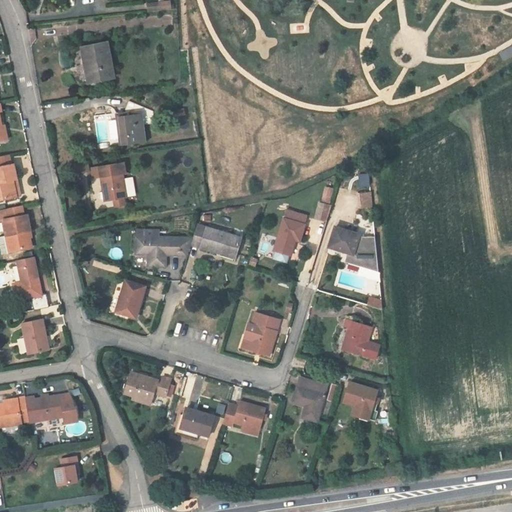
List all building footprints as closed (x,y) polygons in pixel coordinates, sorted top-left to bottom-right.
[(172,9),(171,1),(146,4),(147,12),(172,9)] [(107,43),(82,48),(86,65),(89,64),(93,82),(114,78),(107,43)] [(154,117),(153,111),(129,101),(126,109),(126,116),(117,117),(120,146),(146,143),(143,125),(152,124),(151,117),(154,117)] [(17,179),(14,164),(11,165),(9,155),(0,157),(0,200),(17,197),(13,180),(17,179)] [(72,163),(73,172),(88,170),(86,161),(72,163)] [(93,179),(101,177),(103,192),(105,199),(105,202),(115,200),(116,206),(124,205),(123,199),(127,198),(123,174),(123,173),(126,173),(124,162),(91,167),(91,170),(93,179)] [(314,218),(324,221),(333,188),(323,185),(314,218)] [(359,207),(371,206),(370,191),(359,191),(359,207)] [(31,231),(28,215),(25,216),(23,206),(7,209),(0,210),(0,217),(1,221),(3,221),(6,236),(0,237),(0,243),(2,253),(9,252),(32,247),(29,232),(31,231)] [(307,216),(286,210),(274,250),(291,255),(295,240),(300,241),(307,216)] [(235,254),(240,238),(198,225),(192,245),(217,253),(219,249),(235,254)] [(346,256),(344,262),(378,272),(375,237),(358,236),(359,235),(335,227),(329,247),(347,253),(346,256)] [(166,255),(187,255),(192,238),(156,237),(136,236),(136,253),(148,254),(148,265),(165,266),(166,255)] [(329,247),(328,250),(346,256),(347,253),(329,247)] [(234,257),(235,254),(219,249),(217,253),(234,257)] [(270,258),(286,261),(287,254),(272,251),(270,258)] [(42,295),(34,257),(18,260),(22,282),(14,284),(17,301),(42,295)] [(126,281),(116,311),(136,318),(146,287),(126,281)] [(252,340),(249,349),(270,356),(281,320),(255,313),(252,324),(249,323),(245,338),(246,338),(252,340)] [(346,341),(344,341),(342,349),(375,360),(380,345),(368,342),(372,327),(346,319),(344,326),(350,329),(346,341)] [(43,320),(22,324),(29,354),(49,350),(43,320)] [(243,348),(249,349),(252,340),(246,338),(243,348)] [(154,393),(166,396),(171,380),(163,377),(161,385),(157,384),(158,381),(131,372),(125,393),(133,396),(151,402),(154,393)] [(327,386),(300,378),(293,402),(306,406),(303,418),(317,422),(327,386)] [(377,390),(350,382),(344,402),(355,406),(352,414),(375,421),(378,412),(375,411),(379,398),(375,397),(377,390)] [(332,400),(336,384),(329,383),(326,398),(332,400)] [(34,397),(25,399),(29,419),(29,422),(64,416),(64,422),(77,420),(75,407),(73,408),(72,401),(68,393),(61,395),(34,399),(34,397)] [(150,405),(151,402),(133,396),(132,400),(150,405)] [(0,426),(21,423),(21,421),(29,419),(25,399),(25,397),(17,398),(17,401),(4,403),(0,403),(0,426)] [(260,429),(266,409),(239,401),(239,405),(229,403),(223,424),(233,427),(234,422),(244,425),(260,429)] [(199,433),(208,436),(214,416),(187,408),(184,415),(180,414),(174,433),(197,440),(199,433)] [(258,436),(260,429),(244,425),(242,431),(258,436)] [(76,457),(61,459),(62,467),(56,468),(58,485),(77,482),(76,474),(74,466),(78,465),(76,457)]
